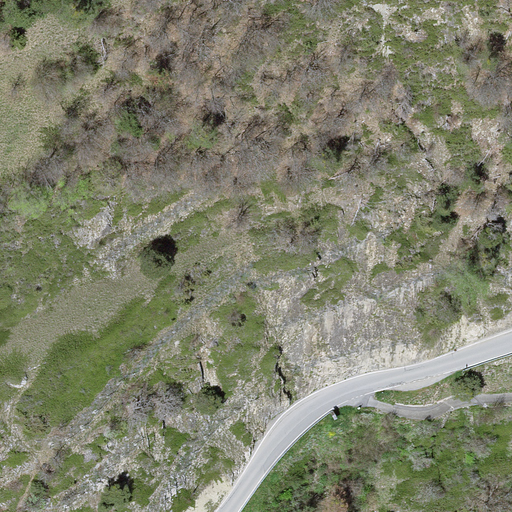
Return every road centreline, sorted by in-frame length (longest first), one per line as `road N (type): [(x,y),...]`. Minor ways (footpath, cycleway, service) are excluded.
road 1 (tertiary): [(221,511),(299,412),(354,386),(511,341)]
road 2 (track): [(354,386),(398,413),(511,396)]
